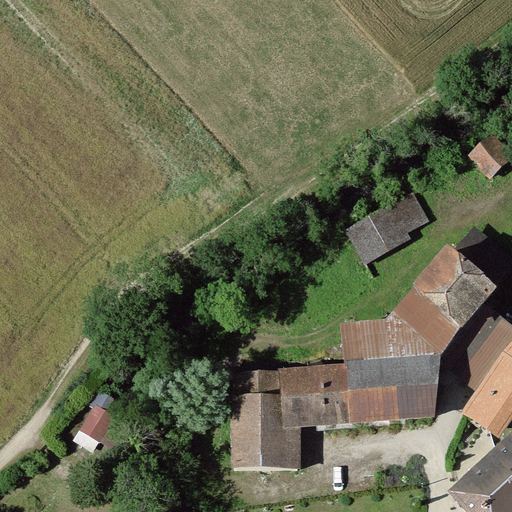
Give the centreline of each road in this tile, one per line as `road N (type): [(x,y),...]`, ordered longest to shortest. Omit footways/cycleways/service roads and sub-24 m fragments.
road 1 (track): [(511,37),(321,175),(166,266),(104,355)]
road 2 (track): [(229,482),(210,437),(235,357),(264,343),(304,341),(354,315),(405,279),(475,203)]
road 3 (track): [(0,464),(104,355)]
